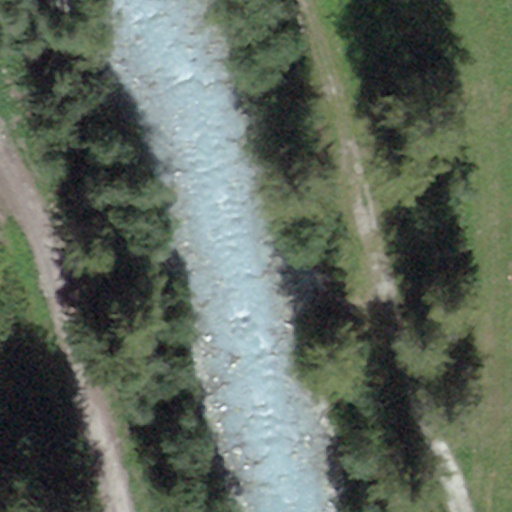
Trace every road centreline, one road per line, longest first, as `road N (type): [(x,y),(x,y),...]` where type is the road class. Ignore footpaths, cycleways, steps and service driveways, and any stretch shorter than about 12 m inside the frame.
road 1 (track): [(460,511),(403,364),(302,0)]
road 2 (track): [(0,158),(44,246),(118,511)]
